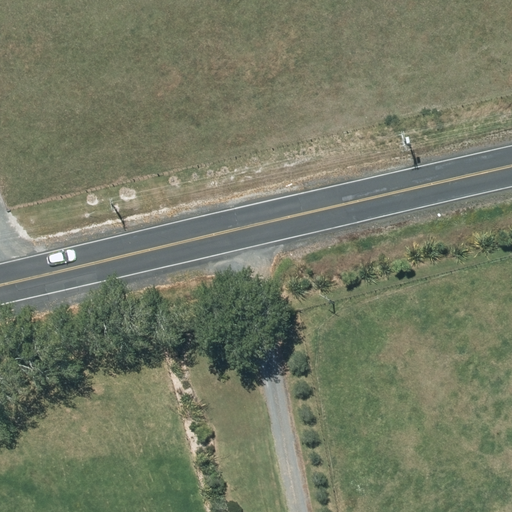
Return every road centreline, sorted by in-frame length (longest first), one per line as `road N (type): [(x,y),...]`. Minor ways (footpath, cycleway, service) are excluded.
road 1 (tertiary): [(0,284),(511,167)]
road 2 (unknown): [(244,228),(299,511)]
